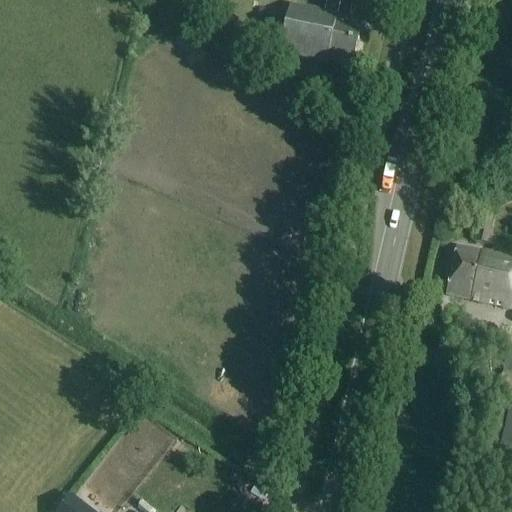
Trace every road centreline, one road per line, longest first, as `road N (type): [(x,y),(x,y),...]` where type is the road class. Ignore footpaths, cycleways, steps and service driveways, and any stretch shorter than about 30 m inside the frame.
road 1 (secondary): [(330,511),(450,0)]
road 2 (unclassified): [(405,0),(290,511)]
